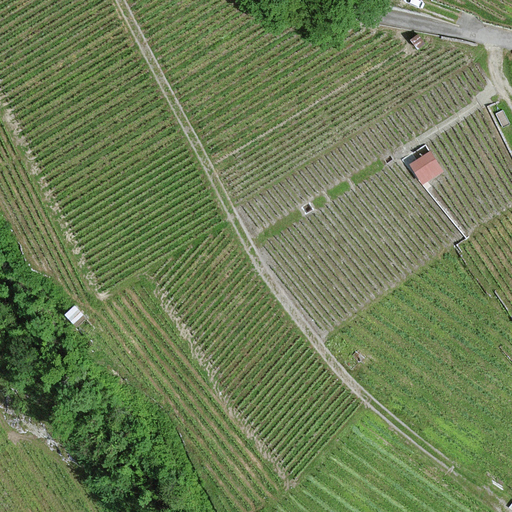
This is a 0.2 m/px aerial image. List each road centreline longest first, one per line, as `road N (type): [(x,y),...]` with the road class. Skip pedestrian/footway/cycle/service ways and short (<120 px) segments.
road 1 (unclassified): [(511,42),(321,0)]
road 2 (track): [(401,152),(503,83)]
